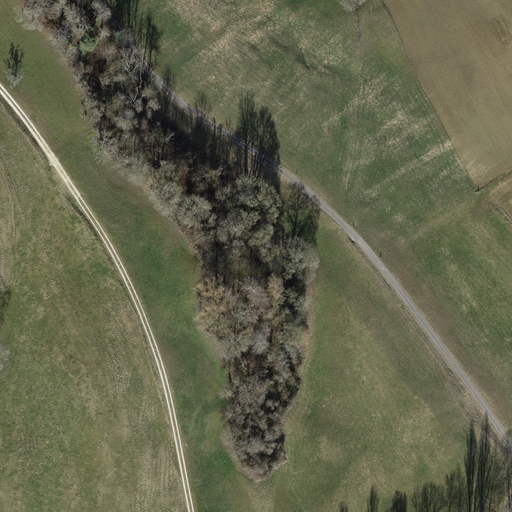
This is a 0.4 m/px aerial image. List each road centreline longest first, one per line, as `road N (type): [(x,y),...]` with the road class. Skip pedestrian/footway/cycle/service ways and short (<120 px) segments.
road 1 (track): [(511,447),(348,230),(164,87),(99,0)]
road 2 (track): [(0,89),(129,273),(164,379),(192,511)]
